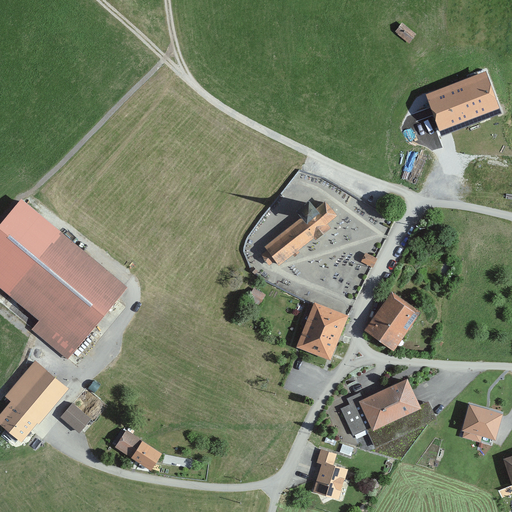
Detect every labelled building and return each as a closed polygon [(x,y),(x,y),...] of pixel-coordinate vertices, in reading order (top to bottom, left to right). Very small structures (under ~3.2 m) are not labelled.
[(414,35),(401,24),(394,32),(407,44),(414,35)] [(501,115),(485,73),(426,95),(441,136),(501,115)] [(336,216),(325,202),(316,209),(309,201),(296,211),(301,218),(263,248),(265,251),(259,255),(268,266),(273,262),(277,266),(313,238),(315,240),(330,229),(327,224),(336,216)] [(59,227),(2,293),(35,321),(28,330),(66,363),(130,287),(59,227)] [(375,260),(364,254),(360,262),(371,268),(375,260)] [(255,302),(260,293),(253,289),(248,298),(255,302)] [(420,312),(391,292),(364,331),(393,351),(420,312)] [(313,303),(296,348),(330,361),(347,316),(313,303)] [(4,397),(8,401),(35,423),(38,427),(69,391),(35,362),(4,397)] [(419,406),(406,378),(362,399),(359,393),(345,399),(348,405),(339,410),(352,437),(366,430),(375,449),(437,420),(428,402),(419,406)] [(484,431),(497,435),(505,409),(471,399),(460,435),(481,441),(484,431)] [(35,423),(8,401),(0,410),(0,425),(19,442),(35,423)] [(90,419),(71,405),(60,419),(79,433),(90,419)] [(159,454),(125,431),(114,447),(147,471),(159,454)] [(332,465),(335,455),(320,451),(315,464),(320,466),(313,492),(338,499),(346,470),(332,465)] [(511,455),(503,459),(511,485),(511,455)]
